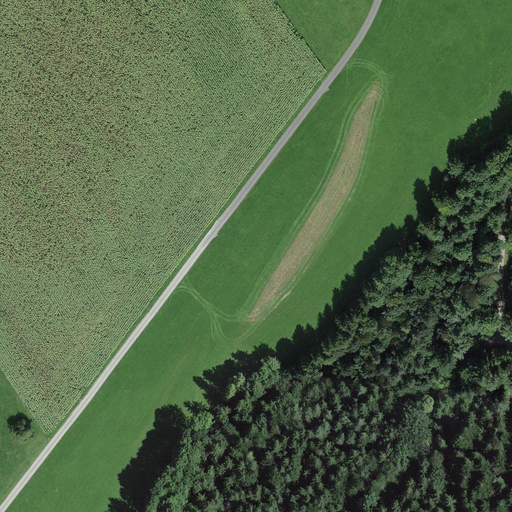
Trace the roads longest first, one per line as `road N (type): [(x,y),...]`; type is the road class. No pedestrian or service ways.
road 1 (track): [(377,0),(263,174),(3,511)]
road 2 (track): [(509,511),(510,372),(500,277),(511,203)]
road 3 (track): [(505,329),(451,393),(407,484),(381,511)]
